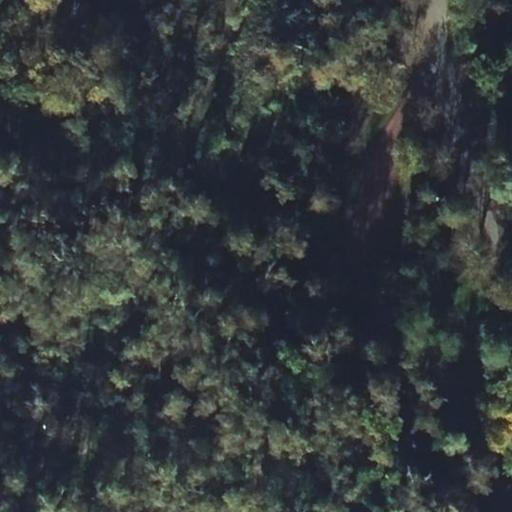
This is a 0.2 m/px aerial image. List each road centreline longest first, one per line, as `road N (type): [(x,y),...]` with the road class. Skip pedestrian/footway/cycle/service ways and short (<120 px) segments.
road 1 (unclassified): [(433,0),(459,141)]
road 2 (unclassified): [(511,256),(473,189),(459,141)]
